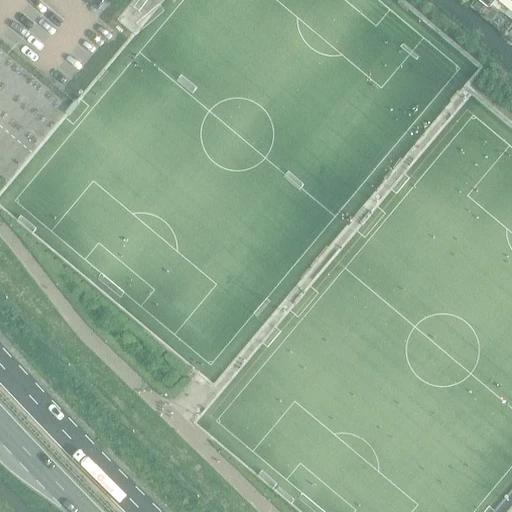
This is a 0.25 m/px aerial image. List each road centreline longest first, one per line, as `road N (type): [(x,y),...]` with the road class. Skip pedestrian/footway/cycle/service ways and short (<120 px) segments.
road 1 (primary): [(144,511),(0,361)]
road 2 (primary): [(0,419),(89,511)]
